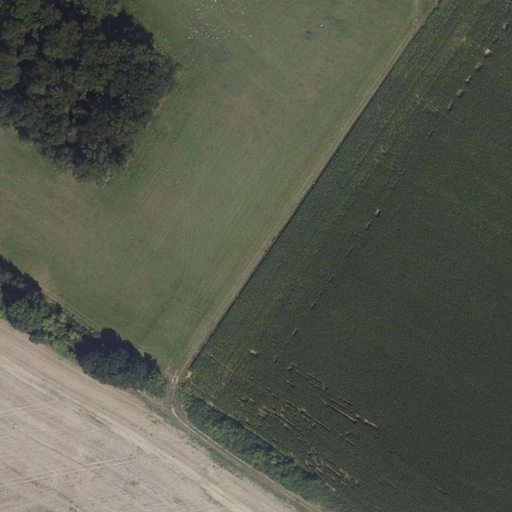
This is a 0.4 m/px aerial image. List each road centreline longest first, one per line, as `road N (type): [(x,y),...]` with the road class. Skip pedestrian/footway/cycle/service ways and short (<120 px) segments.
road 1 (track): [(174,410),(176,358),(397,40),(400,0)]
road 2 (track): [(0,297),(323,511)]
